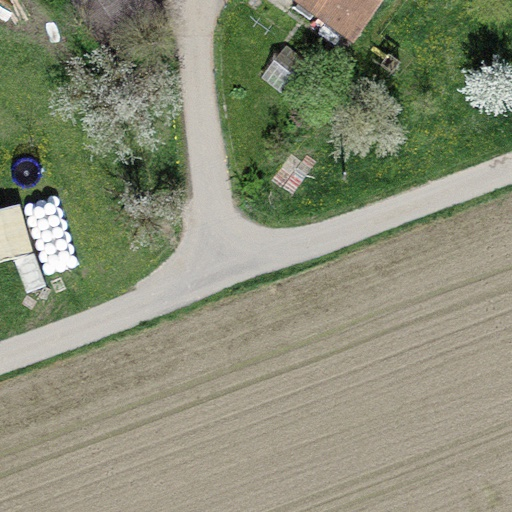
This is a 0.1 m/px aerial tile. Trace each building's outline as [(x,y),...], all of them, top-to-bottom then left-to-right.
[(151,0),(68,0),(107,58),(165,19),(151,0)] [(279,0),(353,52),(390,0),(279,0)] [(10,19),(0,12),(0,24),(5,28),(10,19)] [(308,63),(286,47),(262,78),(284,94),(308,63)] [(149,175),(145,153),(121,158),(125,180),(149,175)]
